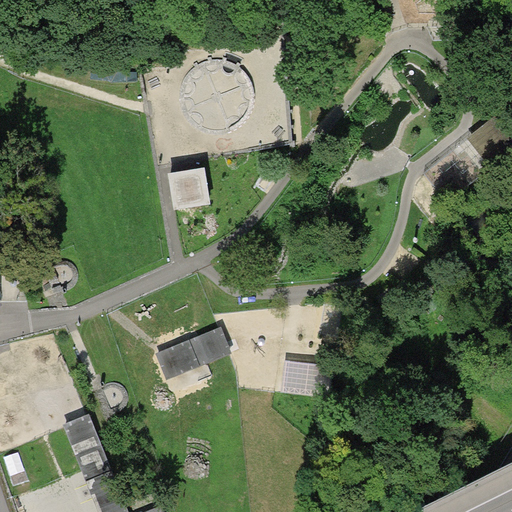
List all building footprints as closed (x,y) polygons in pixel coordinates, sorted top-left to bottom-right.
[(204,61),(191,70),(185,81),(183,92),(185,104),(191,114),(197,120),(207,125),(219,126),(230,123),(243,114),(249,104),(251,92),(249,81),(246,75),(238,66),(227,60),(216,58),(204,61)] [(212,167),(167,176),(174,214),(220,205),(212,167)] [(65,256),(47,265),(59,290),(79,280),(81,264),(65,256)] [(220,327),(154,353),(165,380),(230,353),(220,327)] [(329,366),(285,362),(282,393),(327,397),(329,366)] [(112,368),(94,374),(108,406),(125,399),(130,380),(112,368)] [(64,426),(98,511),(164,511),(162,507),(150,511),(128,511),(90,415),(64,426)]
